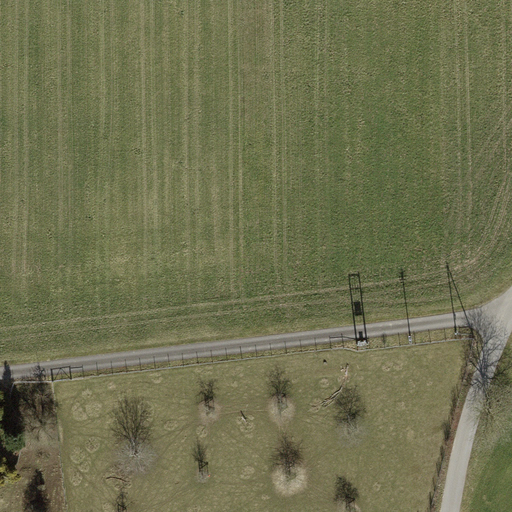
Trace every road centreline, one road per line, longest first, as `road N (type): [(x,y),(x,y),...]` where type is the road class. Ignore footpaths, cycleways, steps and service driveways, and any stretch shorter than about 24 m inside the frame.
road 1 (track): [(505,313),(0,381)]
road 2 (unclassified): [(511,303),(468,431),(453,511)]
